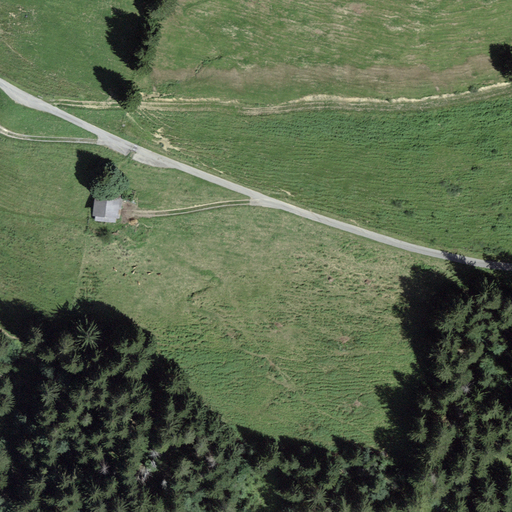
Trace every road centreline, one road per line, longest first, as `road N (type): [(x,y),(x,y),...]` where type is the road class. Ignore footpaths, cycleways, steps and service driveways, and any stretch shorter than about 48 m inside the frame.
road 1 (unclassified): [(511,265),(319,222),(113,141),(0,82)]
road 2 (track): [(270,203),(140,215)]
